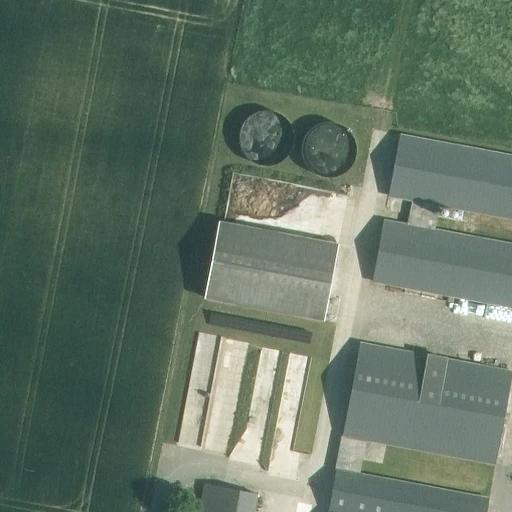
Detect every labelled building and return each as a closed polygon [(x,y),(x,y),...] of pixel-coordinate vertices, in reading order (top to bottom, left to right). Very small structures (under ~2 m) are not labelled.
[(293,148),(295,138),(293,128),(288,120),(281,113),(271,110),(262,110),(252,113),(245,120),(240,128),(238,138),(240,148),(245,156),(252,162),(262,166),(271,166),(281,162),(288,156),(293,148)] [(355,159),(356,150),(355,140),(350,132),(342,125),(333,122),(324,122),(314,125),(307,132),(302,140),(300,150),(302,159),(307,168),(314,174),(324,177),(333,177),(342,174),(350,168),(355,159)] [(386,221),(374,281),(511,307),(511,244),(436,230),(440,206),(511,219),(511,156),(402,136),(390,196),(412,200),(407,225),(386,221)] [(220,221),(205,299),(324,321),(339,244),(220,221)] [(467,324),(491,330),(494,319),(470,313),(467,324)] [(317,331),(319,321),(290,316),(288,326),(317,331)] [(494,465),(511,371),(361,342),(339,470),(331,511),(488,511),(491,499),(359,474),(366,441),(494,465)] [(255,511),(259,493),(206,483),(200,511),(255,511)]
